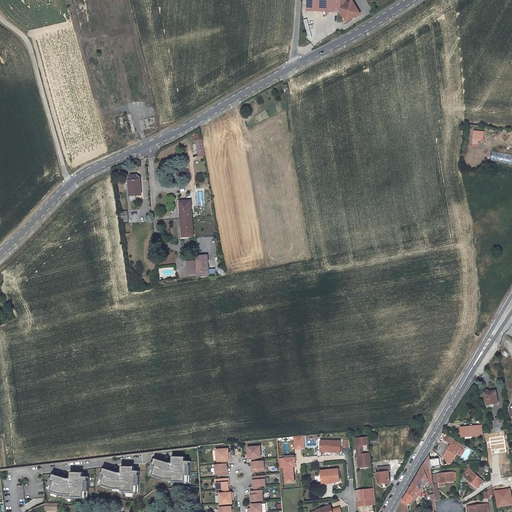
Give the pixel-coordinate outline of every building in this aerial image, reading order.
[(325,13),(338,13),(339,0),(311,0),(311,12),(325,13)] [(344,0),(339,0),(338,13),(343,22),(352,17),(353,20),(359,17),(351,2),(344,6),(343,5),(344,4),(344,0)] [(131,139),(124,116),(116,118),(123,142),(131,139)] [(474,130),(473,138),(484,138),(484,131),(474,130)] [(202,140),(196,141),(199,157),(205,156),(202,140)] [(511,155),(493,152),(491,161),(511,164),(511,155)] [(142,194),(141,179),(140,177),(138,174),(131,175),(129,177),(129,180),(130,195),(142,194)] [(197,187),(197,203),(205,203),(205,187),(197,187)] [(182,220),(193,219),(192,202),(182,202),(183,212),(181,212),(182,220)] [(123,219),(123,221),(128,220),(128,219),(129,218),(128,211),(120,212),(121,220),(123,219)] [(186,238),(195,237),(193,219),(182,220),(183,228),(185,228),(186,238)] [(190,274),(199,274),(200,277),(212,276),(210,257),(198,258),(198,262),(188,263),(190,274)] [(490,390),(484,391),(486,405),(498,403),(496,391),(490,392),(490,390)] [(496,432),(507,431),(509,430),(509,426),(501,428),(500,420),(495,420),(496,432)] [(481,426),(461,428),(462,437),(482,435),(481,426)] [(372,466),(369,437),(360,438),(361,453),(360,454),(361,458),(362,459),(363,468),(367,467),(368,468),(370,468),(370,467),(372,466)] [(453,440),(443,457),(452,462),(461,445),(453,440)] [(332,452),(341,452),(341,442),(321,441),(321,450),(332,451),(332,452)] [(252,458),(258,458),(262,457),(261,446),(252,447),(248,447),(249,454),(248,454),(248,458),(252,458)] [(221,460),(227,460),(231,460),(231,456),(229,456),(229,448),(225,448),(217,449),(218,461),(221,460)] [(429,481),(433,481),(431,469),(430,460),(430,456),(396,511),(408,511),(408,505),(414,498),(414,497),(429,481)] [(154,459),(148,476),(164,481),(170,481),(170,483),(189,484),(189,476),(190,476),(191,466),(189,466),(189,462),(184,461),(184,457),(173,457),(172,464),(169,464),(154,459)] [(439,458),(430,460),(431,469),(440,468),(439,458)] [(252,461),(252,469),(253,472),(259,472),(265,471),(264,460),(259,461),(252,461)] [(222,475),(228,474),(228,471),(227,463),(221,464),(215,464),(216,475),(222,475)] [(103,468),(97,486),(113,491),(119,491),(119,493),(138,493),(138,485),(139,486),(140,475),(138,475),(138,471),(133,471),(133,467),(122,466),(121,473),(118,473),(103,468)] [(388,472),(390,472),(389,467),(378,468),(379,473),(373,473),(373,476),(377,476),(378,484),(390,483),(388,472)] [(473,470),(469,467),(462,475),(477,488),(483,481),(472,471),(473,470)] [(322,483),(340,482),(339,469),(320,471),(322,483)] [(52,474),(47,492),(62,496),(68,497),(68,499),(87,499),(87,491),(89,491),(89,481),(87,481),(87,477),(82,477),(82,473),(71,472),(71,479),(68,479),(52,474)] [(439,483),(454,481),(453,472),(438,474),(439,483)] [(260,487),(266,486),(265,475),(260,476),(253,476),(253,480),(254,487),(260,487)] [(223,489),(229,489),(229,481),(228,478),(222,479),(216,479),(217,490),(223,489)] [(361,491),(363,507),(376,505),(375,489),(361,491)] [(254,502),(263,501),(262,490),(260,490),(254,491),(251,491),(251,494),(251,502),(254,502)] [(363,507),(361,491),(354,492),(356,508),(363,507)] [(220,504),(229,504),(233,504),(232,496),(234,496),(233,493),(229,493),(223,493),(220,494),(220,504)]
